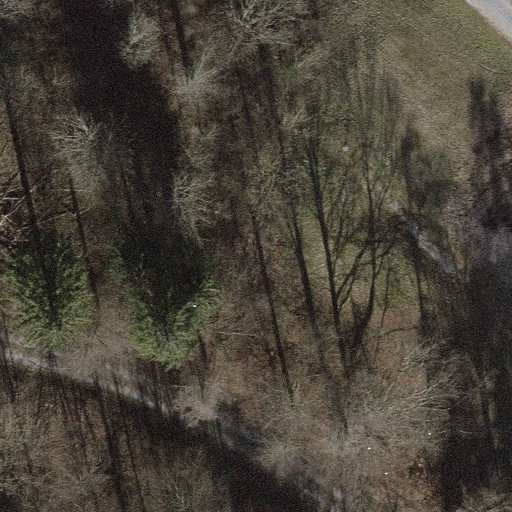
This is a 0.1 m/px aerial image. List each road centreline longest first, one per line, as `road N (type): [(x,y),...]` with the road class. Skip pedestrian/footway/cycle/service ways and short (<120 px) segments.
road 1 (track): [(353,511),(217,403),(0,332)]
road 2 (track): [(511,320),(397,210)]
